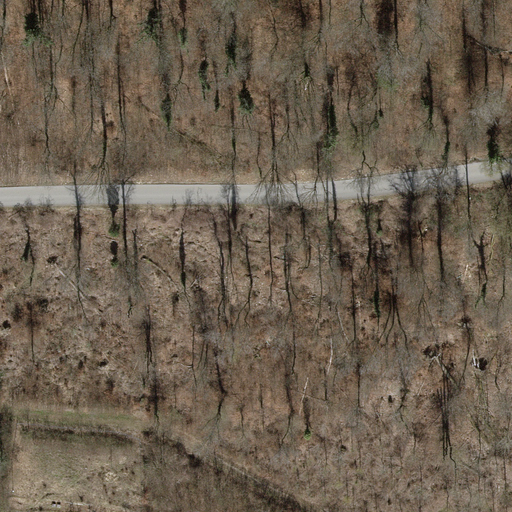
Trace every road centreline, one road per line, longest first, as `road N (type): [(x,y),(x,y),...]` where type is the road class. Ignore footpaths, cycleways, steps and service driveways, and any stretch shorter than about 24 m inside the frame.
road 1 (unclassified): [(0,195),(511,164)]
road 2 (track): [(319,511),(155,423),(0,407)]
